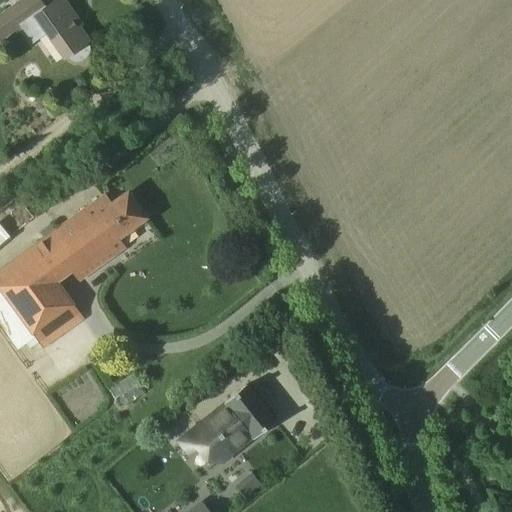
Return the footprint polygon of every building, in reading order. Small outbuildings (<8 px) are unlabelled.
[(56,0),(28,21),(20,26),(31,43),(46,32),(47,33),(64,58),(66,57),(68,61),(74,63),(80,63),(88,57),(90,52),(89,47),(87,42),(89,41),(75,23),(78,21),(75,17),(63,0),(56,0)] [(0,39),(0,40),(20,26),(28,21),(16,4),(0,15),(0,39)] [(58,283),(71,274),(77,282),(123,248),(117,239),(145,218),(127,193),(110,206),(103,197),(45,239),(44,237),(0,268),(0,327),(17,350),(33,337),(42,349),(84,319),(74,306),(75,305),(58,283)] [(0,244),(10,237),(0,225),(0,244)] [(119,405),(143,392),(133,375),(110,387),(119,405)] [(188,453),(203,441),(219,462),(221,460),(221,459),(220,460),(213,452),(234,436),(240,444),(239,444),(240,445),(251,437),(253,439),(274,423),(245,386),(224,403),(226,405),(180,442),(188,453)] [(207,511),(200,503),(189,511),(207,511)]
